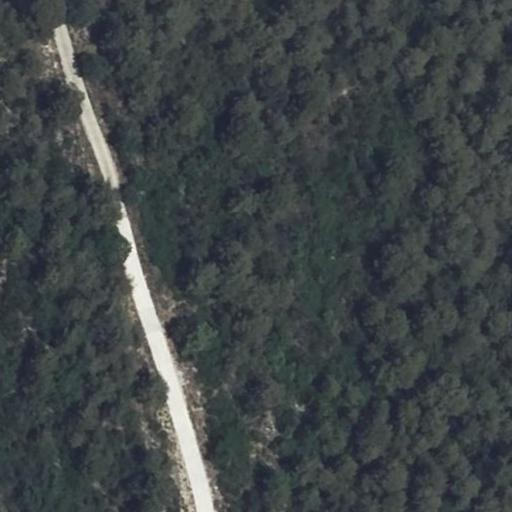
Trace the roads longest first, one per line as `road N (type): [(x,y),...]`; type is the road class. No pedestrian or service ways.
road 1 (track): [(206,511),(126,223)]
road 2 (track): [(126,223),(56,0)]
